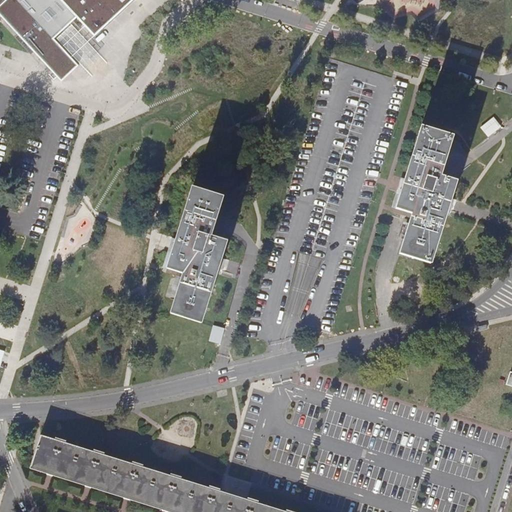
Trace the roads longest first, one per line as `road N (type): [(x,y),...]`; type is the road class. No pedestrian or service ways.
road 1 (residential): [(0,411),(125,397),(447,321)]
road 2 (residential): [(511,82),(281,14)]
road 3 (residential): [(194,0),(168,22),(159,62),(124,106),(66,97)]
road 4 (residential): [(0,216),(25,224),(66,97)]
